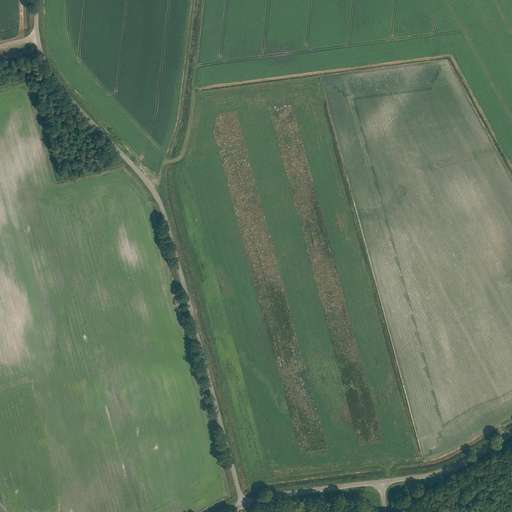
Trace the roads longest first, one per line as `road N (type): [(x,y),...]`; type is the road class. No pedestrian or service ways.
road 1 (unclassified): [(242,504),(164,214),(138,172),(47,71),(37,36)]
road 2 (unclassified): [(381,481),(446,470),(511,432)]
road 3 (unclassified): [(242,504),(381,481)]
